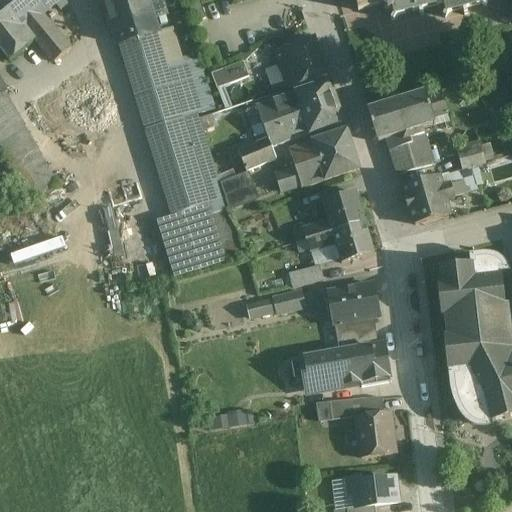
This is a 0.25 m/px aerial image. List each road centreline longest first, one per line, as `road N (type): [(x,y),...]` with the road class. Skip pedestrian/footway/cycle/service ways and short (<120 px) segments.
road 1 (residential): [(440,511),(400,244)]
road 2 (residential): [(400,244),(321,0)]
